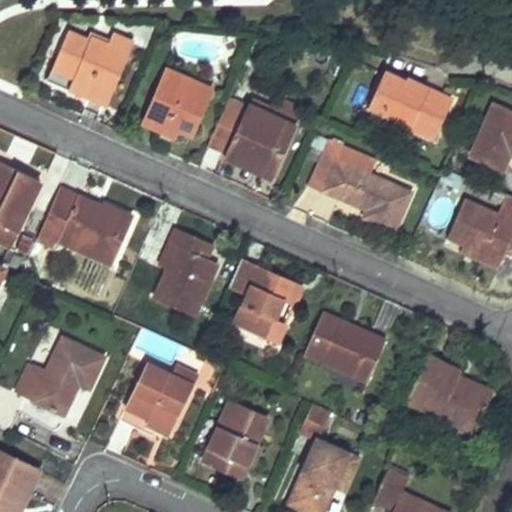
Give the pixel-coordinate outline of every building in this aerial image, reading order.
[(111,31),(110,33),(108,37),(91,30),(88,36),(66,27),(46,74),(106,100),(132,39),(111,31)] [(189,132),(199,111),(208,90),(166,71),(143,121),(172,135),(177,126),(189,132)] [(404,82),(394,77),(384,73),(368,107),(433,137),(451,100),(405,79),(404,82)] [(292,127),(269,116),(267,115),(245,106),(245,107),(226,98),(206,143),(224,151),(223,155),(270,176),(292,127)] [(299,112),(273,102),(267,115),(269,116),(292,127),(299,112)] [(471,153),(486,160),(501,167),(509,151),(511,151),(511,111),(493,103),(471,153)] [(367,206),(365,211),(363,216),(393,228),(408,191),(368,174),(374,159),(326,139),(308,183),(359,206),(360,203),(367,206)] [(511,171),(511,151),(509,151),(501,167),(511,171)] [(39,181),(15,171),(0,162),(0,243),(7,247),(39,181)] [(77,193),(60,185),(35,240),(55,249),(59,241),(110,264),(133,214),(103,200),(98,210),(75,199),(77,193)] [(495,211),(511,218),(511,196),(503,192),(495,211)] [(506,244),(511,230),(511,218),(495,211),(463,197),(454,217),(446,237),(461,244),(499,260),(506,244)] [(213,244),(194,236),(175,228),(159,263),(167,267),(155,296),(193,313),(216,263),(207,259),(213,244)] [(459,250),(496,266),(499,260),(461,244),(459,250)] [(275,318),(280,308),(285,299),(292,302),(299,286),(241,259),(229,286),(245,293),(232,320),(276,341),(284,322),(275,318)] [(349,323),(322,311),(304,351),(366,378),(385,338),(370,331),(368,335),(347,325),(349,323)] [(74,381),(81,384),(88,387),(102,356),(62,338),(46,371),(28,363),(15,391),(63,413),(74,389),(71,387),(74,381)] [(216,349),(202,342),(198,352),(212,358),(216,349)] [(458,371),(443,364),(428,357),(408,400),(474,431),(489,397),(454,381),(458,371)] [(195,373),(173,363),(169,374),(190,384),(195,373)] [(136,411),(147,416),(144,422),(169,433),(190,384),(169,374),(145,364),(126,407),(136,411)] [(454,381),(489,397),(494,388),(458,371),(454,381)] [(267,417),(249,408),(230,400),(203,460),(240,477),(246,463),(256,441),(267,417)] [(299,431),(317,439),(329,411),(311,402),(305,417),(299,431)] [(136,411),(126,407),(120,419),(141,429),(144,422),(147,416),(136,411)] [(320,511),(331,492),(329,491),(327,490),(330,483),(343,489),(357,458),(317,439),(287,501),(309,511),(320,511)] [(256,441),(246,463),(254,467),(264,445),(256,441)] [(17,511),(38,469),(15,458),(0,450),(0,511),(17,511)] [(389,469),(382,484),(375,499),(394,507),(391,511),(443,511),(401,493),(407,478),(389,469)]
